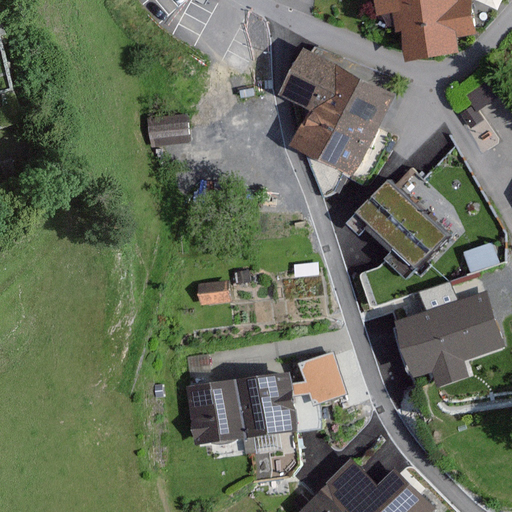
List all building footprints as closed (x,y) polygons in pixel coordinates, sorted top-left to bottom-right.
[(376,0),(380,16),(394,14),(397,34),(403,33),(409,62),(461,53),(458,38),(480,34),(473,0),(463,0),(460,1),(460,0),(376,0)] [(401,93),(312,48),(289,94),(317,108),(299,142),(360,174),(401,93)] [(466,96),(472,105),(502,83),(496,75),(466,96)] [(490,117),(480,102),(467,111),(477,125),(490,117)] [(193,144),(189,115),(149,120),(152,149),(193,144)] [(22,155),(0,162),(0,164),(3,173),(6,184),(29,177),(22,155)] [(408,281),(450,237),(401,190),(416,173),(412,169),(397,185),(391,180),(348,224),(361,236),(368,229),(393,253),(386,260),(408,281)] [(197,207),(227,212),(232,187),(202,181),(197,207)] [(483,218),(477,214),(470,223),(476,227),(483,218)] [(462,222),(456,216),(451,221),(457,227),(462,222)] [(477,266),(505,256),(497,236),(469,246),(477,266)] [(319,263),(294,265),(295,272),(295,278),(320,276),(319,268),(319,263)] [(249,271),(235,273),(237,285),(251,283),(249,271)] [(229,303),(227,282),(202,284),(203,304),(229,303)] [(511,342),(494,289),(405,318),(424,373),(511,343),(511,342)] [(188,356),(192,387),(213,385),(211,368),(209,353),(188,356)] [(306,381),(292,384),(293,396),(309,393),(313,404),(317,403),(348,393),(341,373),(334,354),(301,364),(306,381)] [(290,373),(238,381),(246,441),(247,456),(283,451),(281,435),(311,431),(322,429),(319,403),(317,403),(313,404),(295,407),(293,396),(292,384),(290,373)] [(246,441),(238,381),(213,385),(192,387),(188,388),(196,448),(246,441)] [(165,397),(164,385),(155,386),(156,398),(165,397)] [(372,477),(353,459),(327,484),(329,486),(302,511),(434,511),(437,509),(397,468),(380,485),(372,477)]
